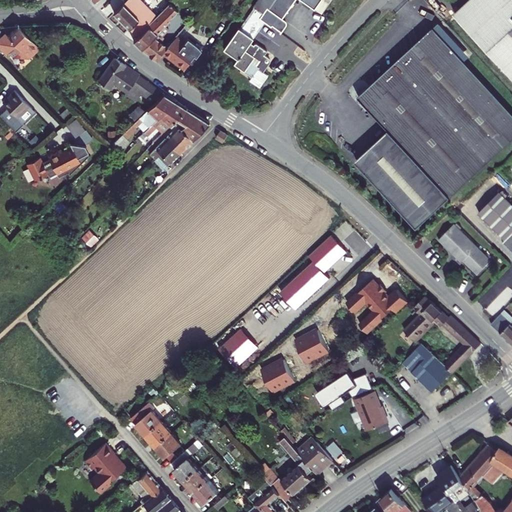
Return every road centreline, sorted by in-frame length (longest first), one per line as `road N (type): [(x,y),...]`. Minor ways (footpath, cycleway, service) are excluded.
road 1 (residential): [(511,360),(335,189),(260,138)]
road 2 (secondary): [(511,388),(324,511)]
road 3 (residential): [(194,511),(71,374)]
road 4 (residential): [(260,138),(378,0)]
road 5 (residential): [(225,115),(133,54),(86,8)]
